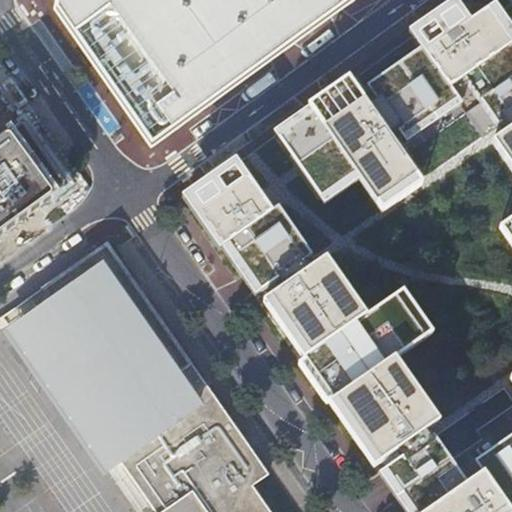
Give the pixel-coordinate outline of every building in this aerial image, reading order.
[(55,0),(54,12),(148,149),(351,0),(55,0)] [(511,511),(511,17),(499,0),(455,0),(179,198),(395,511),(511,511)] [(278,511),(259,483),(275,471),(212,381),(195,392),(136,307),(152,296),(113,240),(34,295),(43,307),(30,316),(129,457),(143,447),(188,511),(278,511)] [(152,296),(136,307),(195,392),(212,381),(152,296)] [(188,511),(143,447),(129,457),(30,316),(23,320),(122,462),(126,459),(162,511),(188,511)]
